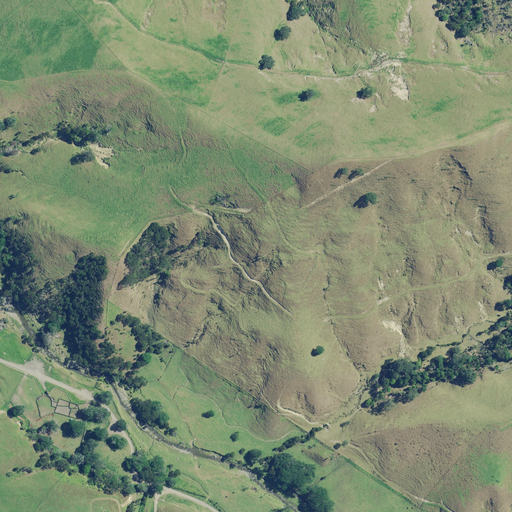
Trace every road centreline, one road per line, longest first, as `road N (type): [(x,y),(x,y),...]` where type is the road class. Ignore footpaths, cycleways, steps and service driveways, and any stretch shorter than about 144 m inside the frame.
road 1 (track): [(110,0),(160,39),(276,71),(332,74),(389,61),(511,70)]
road 2 (unclassified): [(0,351),(93,394),(129,436),(139,471),(221,511)]
